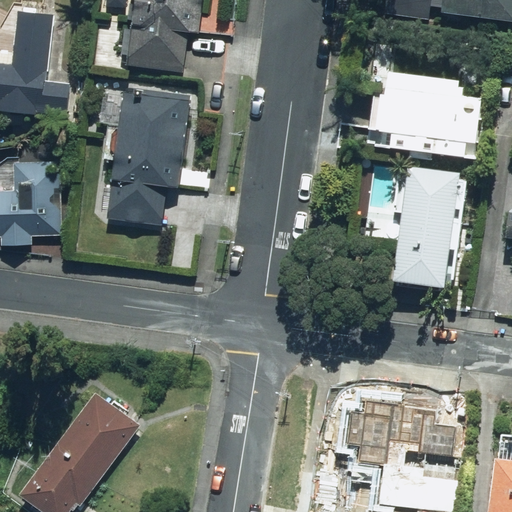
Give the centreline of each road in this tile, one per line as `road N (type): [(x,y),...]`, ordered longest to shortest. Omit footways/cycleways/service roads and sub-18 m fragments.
road 1 (residential): [(261,321),(302,0)]
road 2 (residential): [(261,321),(0,286)]
road 3 (residential): [(511,354),(261,321)]
road 4 (residential): [(235,511),(261,321)]
